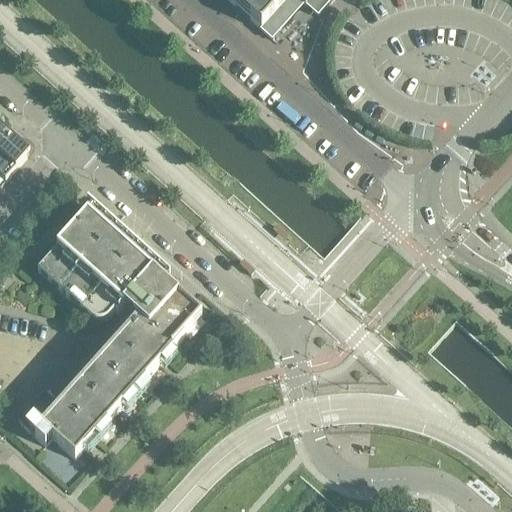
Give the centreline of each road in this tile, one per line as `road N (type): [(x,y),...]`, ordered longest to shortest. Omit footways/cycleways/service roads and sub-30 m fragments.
road 1 (unclassified): [(484,511),(429,484),(370,486),(331,470),(304,416),(291,336)]
road 2 (unclassified): [(291,336),(69,141)]
road 3 (unclassified): [(291,336),(411,201),(437,199)]
road 4 (tertiary): [(437,199),(445,165),(511,90)]
road 5 (tertiary): [(437,199),(435,228),(443,241),(511,282)]
